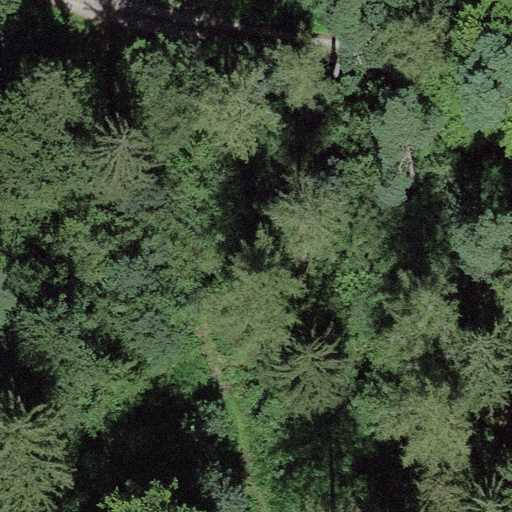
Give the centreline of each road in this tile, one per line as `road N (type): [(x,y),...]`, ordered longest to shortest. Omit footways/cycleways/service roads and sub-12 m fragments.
road 1 (unknown): [(110,0),(151,223),(243,511)]
road 2 (track): [(511,75),(112,11),(90,0)]
